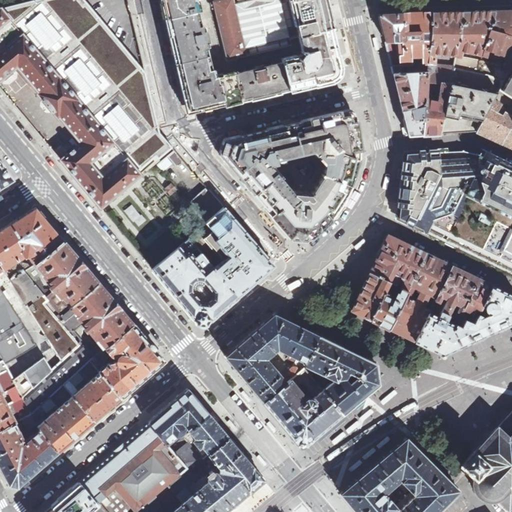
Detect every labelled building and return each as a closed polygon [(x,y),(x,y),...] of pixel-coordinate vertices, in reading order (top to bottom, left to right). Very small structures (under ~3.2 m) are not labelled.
[(38,96),(58,121),(59,119),(80,144),(61,160),(101,207),(172,147),(160,132),(145,72),(84,0),(32,0),(0,8),(0,80),(16,67),(39,95),(38,96)] [(162,0),(167,19),(199,11),(202,11),(199,0),(162,0)] [(300,36),(332,29),(325,0),(290,0),(281,3),(280,0),(220,0),(214,2),(228,60),(247,55),(291,45),(289,39),(300,36)] [(511,10),(494,11),(481,55),(487,56),(489,50),(511,56),(511,10)] [(177,63),(210,55),(207,42),(204,32),(199,11),(167,19),(177,63)] [(494,11),(463,12),(456,55),(461,56),(462,50),(481,55),(494,11)] [(420,41),(430,41),(432,12),(407,13),(380,14),(379,15),(382,28),(389,57),(391,66),(424,65),(423,57),(421,57),(420,41)] [(463,12),(432,12),(430,41),(429,64),(434,64),(454,66),(456,55),(463,12)] [(302,52),(299,57),(297,55),(282,59),(283,63),(290,91),(333,81),(336,80),(337,78),(339,77),(340,75),(341,72),(341,70),(341,67),(332,29),(300,36),(303,50),(302,52)] [(376,37),(371,38),(374,51),(379,50),(376,37)] [(423,57),(424,65),(429,64),(430,41),(420,41),(421,57),(423,57)] [(242,102),(235,74),(235,73),(215,78),(210,55),(177,63),(186,104),(196,110),(224,103),(225,107),(242,102)] [(454,66),(454,67),(487,74),(503,80),(508,71),(502,68),(504,65),(486,60),(461,56),(456,55),(454,66)] [(511,63),(511,56),(508,61),(506,60),(504,65),(502,68),(508,71),(511,63)] [(290,91),(283,63),(235,74),(242,102),(242,103),(290,91)] [(503,80),(498,89),(511,97),(511,63),(508,71),(503,80)] [(427,71),(426,80),(441,81),(451,83),(451,82),(454,67),(454,66),(434,64),(429,64),(424,65),(391,66),(393,73),(427,71)] [(451,82),(497,91),(498,89),(503,80),(487,74),(454,67),(451,82)] [(402,110),(424,104),(425,97),(426,80),(427,71),(393,73),(394,77),(395,82),(402,110)] [(436,134),(440,134),(451,83),(441,81),(439,99),(433,98),(433,96),(430,95),(430,98),(425,97),(424,104),(422,135),(436,134)] [(440,134),(476,131),(492,101),(497,91),(451,82),(451,83),(440,134)] [(504,111),(511,115),(511,97),(498,89),(497,91),(492,101),(499,105),(495,112),(502,116),(504,111)] [(476,131),(501,143),(510,128),(511,124),(511,115),(504,111),(502,116),(495,112),(499,105),(492,101),(476,131)] [(408,136),(422,135),(424,104),(402,110),(408,136)] [(327,116),(293,123),(301,154),(315,150),(325,162),(323,173),(350,184),(353,177),(358,158),(358,149),(359,149),(354,121),(353,116),(353,115),(352,115),(352,114),(351,114),(351,115),(346,113),(347,112),(346,112),(346,111),(345,111),(344,111),(329,115),(327,116)] [(292,124),(223,140),(219,153),(232,168),(238,174),(253,193),(277,173),(273,167),(278,165),(276,160),(301,154),(293,123),(292,124)] [(511,148),(511,129),(510,128),(501,143),(511,148)] [(175,164),(182,158),(174,149),(168,155),(175,164)] [(511,211),(503,207),(505,203),(509,205),(511,198),(511,197),(496,190),(492,199),(484,196),(499,164),(487,158),(487,157),(485,155),(475,153),(463,150),(463,151),(411,154),(411,153),(408,153),(408,155),(405,161),(398,218),(510,272),(511,272),(511,211)] [(0,187),(13,179),(3,167),(4,166),(0,160),(0,187)] [(502,165),(499,164),(484,196),(492,199),(496,190),(511,197),(511,198),(509,205),(505,203),(503,207),(511,211),(511,166),(503,162),(502,165)] [(293,190),(277,173),(253,193),(293,238),(305,239),(316,230),(322,225),(330,218),(331,216),(335,211),(340,202),(341,203),(346,195),(350,184),(323,173),(310,194),(300,193),(300,188),(295,188),(293,190)] [(191,205),(206,222),(224,207),(209,190),(191,205)] [(36,264),(64,241),(64,240),(55,229),(36,206),(9,224),(0,229),(0,263),(2,267),(11,280),(24,271),(31,267),(29,264),(19,262),(18,263),(16,260),(24,256),(29,256),(36,264)] [(224,207),(206,222),(197,229),(198,230),(189,238),(238,296),(249,286),(250,286),(264,274),(263,274),(274,265),(263,252),(262,251),(261,250),(258,247),(259,247),(258,246),(254,241),(253,241),(251,238),(250,237),(246,232),(243,228),(242,228),(238,223),(235,219),(234,219),(233,217),(229,213),(225,208),(224,207)] [(408,245),(388,234),(387,237),(378,254),(378,255),(370,272),(389,282),(395,284),(398,278),(404,280),(401,287),(407,290),(410,285),(426,253),(408,244),(408,245)] [(365,236),(354,246),(358,249),(368,239),(365,236)] [(238,296),(189,238),(152,268),(153,269),(152,269),(193,319),(195,318),(195,319),(195,320),(196,321),(197,322),(196,323),(197,323),(198,324),(198,323),(199,323),(199,324),(199,323),(205,324),(206,324),(207,323),(208,322),(209,321),(209,320),(210,319),(211,320),(238,297),(238,296)] [(61,294),(70,306),(99,282),(83,263),(80,259),(79,258),(77,256),(78,256),(66,242),(65,242),(64,241),(36,264),(43,273),(56,288),(61,294)] [(426,253),(410,285),(415,287),(425,292),(430,294),(437,297),(439,294),(451,265),(436,258),(426,253)] [(60,314),(70,306),(61,294),(56,288),(51,292),(48,288),(44,288),(43,286),(43,282),(38,277),(43,273),(36,264),(31,267),(24,271),(60,314)] [(478,278),(451,265),(439,294),(443,296),(447,298),(441,311),(448,315),(454,302),(459,304),(465,306),(478,278)] [(71,328),(60,314),(24,271),(11,280),(62,361),(52,370),(23,396),(31,413),(63,384),(90,360),(95,356),(71,328)] [(389,282),(370,272),(352,310),(371,319),(383,293),(389,282)] [(465,306),(463,309),(471,312),(474,307),(480,309),(492,285),(478,278),(465,306)] [(105,346),(133,323),(118,305),(118,304),(115,301),(114,300),(99,282),(70,306),(82,319),(85,323),(98,338),(105,346)] [(415,287),(410,285),(407,290),(389,329),(414,340),(415,341),(429,313),(431,309),(424,306),(430,294),(425,292),(418,305),(409,301),(415,287)] [(511,322),(511,294),(492,285),(480,309),(474,323),(465,319),(461,327),(456,324),(455,325),(453,330),(461,346),(511,322)] [(395,298),(383,293),(371,319),(373,320),(373,321),(389,329),(407,290),(401,287),(395,298)] [(465,306),(459,304),(456,311),(461,313),(463,309),(465,306)] [(60,314),(71,328),(82,319),(70,306),(60,314)] [(442,355),(461,346),(453,330),(455,325),(446,321),(449,315),(448,315),(441,311),(440,311),(437,317),(429,313),(415,341),(442,355)] [(256,330),(274,351),(278,348),(307,362),(319,336),(319,335),(303,327),(275,313),(256,330)] [(85,323),(82,319),(71,328),(95,356),(105,346),(98,338),(93,342),(89,337),(85,337),(82,334),(83,330),(80,327),(85,323)] [(303,327),(319,335),(322,328),(307,320),(303,327)] [(147,341),(133,323),(105,346),(111,353),(112,354),(118,357),(118,361),(109,363),(99,371),(100,372),(121,397),(141,380),(164,360),(163,359),(162,357),(162,358),(147,341)] [(263,402),(287,382),(267,358),(274,351),(256,330),(225,356),(242,376),(246,382),(263,402)] [(319,336),(307,362),(306,364),(335,379),(323,390),(343,414),(372,390),(372,389),(377,386),(379,384),(379,383),(378,381),(377,366),(377,364),(376,363),(326,339),(321,337),(322,336),(320,336),(319,336)] [(95,356),(90,360),(99,371),(109,363),(105,357),(111,353),(105,346),(95,356)] [(0,372),(8,369),(6,363),(0,352),(0,372)] [(44,356),(14,379),(17,386),(23,396),(52,370),(44,356)] [(90,360),(63,384),(73,395),(79,390),(75,385),(83,378),(87,383),(100,372),(99,371),(90,360)] [(293,377),(300,371),(297,367),(293,366),(289,370),(290,373),(293,377)] [(300,371),(293,377),(291,379),(297,386),(303,380),(316,395),(323,390),(304,368),(300,371)] [(0,382),(3,381),(12,376),(8,369),(0,372),(0,382)] [(121,397),(100,372),(87,383),(79,390),(73,395),(94,420),(121,397)] [(3,381),(8,390),(17,386),(14,379),(12,376),(3,381)] [(343,414),(323,390),(316,395),(312,398),(307,398),(297,386),(291,379),(287,382),(263,402),(282,424),(298,443),(299,444),(306,445),(307,444),(324,430),(343,414)] [(63,384),(31,413),(38,425),(48,417),(44,413),(48,409),(49,410),(56,403),(60,407),(73,395),(63,384)] [(1,394),(15,422),(31,413),(23,396),(17,386),(8,390),(1,394)] [(243,387),(239,390),(247,400),(251,397),(243,387)] [(189,430),(190,431),(192,430),(191,429),(209,414),(208,413),(209,413),(188,388),(149,422),(148,422),(166,443),(177,434),(180,433),(183,431),(184,428),(186,426),(189,429),(189,430)] [(382,399),(385,403),(398,391),(395,388),(382,399)] [(0,428),(1,428),(14,422),(15,422),(1,394),(0,393),(0,391),(0,390),(0,389),(0,428)] [(94,420),(73,395),(60,407),(48,417),(38,425),(41,430),(59,451),(68,443),(94,420)] [(372,407),(361,417),(364,420),(375,410),(372,407)] [(473,452),(461,466),(473,477),(472,482),(473,487),(474,492),(478,496),(482,499),(487,501),(492,501),(497,500),(502,504),(502,503),(505,506),(505,507),(509,511),(510,510),(511,507),(511,410),(498,426),(473,452)] [(32,438),(41,430),(38,425),(31,413),(15,422),(14,422),(21,436),(28,432),(32,438)] [(192,430),(190,431),(196,438),(195,438),(195,440),(200,446),(201,446),(202,445),(209,453),(228,436),(217,423),(216,422),(210,416),(210,415),(209,414),(191,429),(192,430)] [(439,417),(435,414),(422,427),(426,430),(439,417)] [(225,419),(223,421),(233,432),(235,430),(225,419)] [(268,419),(265,422),(273,432),(277,429),(268,419)] [(358,422),(361,420),(359,419),(347,429),(349,431),(359,423),(358,422)] [(350,432),(362,422),(361,420),(358,422),(359,423),(349,431),(350,432)] [(59,451),(41,430),(32,438),(23,445),(21,442),(22,441),(23,439),(21,436),(14,422),(1,428),(0,428),(0,466),(9,484),(9,485),(19,486),(19,485),(37,469),(59,451)] [(100,504),(106,511),(133,511),(168,483),(187,467),(175,453),(170,447),(166,443),(148,422),(144,426),(134,435),(105,460),(91,472),(81,481),(100,504)] [(170,447),(175,453),(188,442),(184,436),(190,431),(189,430),(170,447)] [(345,430),(333,440),(335,444),(348,434),(345,430)] [(187,467),(189,469),(209,453),(202,445),(201,446),(200,446),(195,440),(195,438),(196,438),(190,431),(184,436),(188,442),(175,453),(187,467)] [(389,434),(378,443),(381,447),(392,437),(389,434)] [(184,502),(191,511),(224,511),(229,508),(232,507),(262,482),(264,480),(264,479),(263,478),(262,477),(255,469),(255,468),(254,467),(253,466),(248,460),(246,458),(234,444),(233,443),(229,437),(228,437),(228,436),(209,453),(221,467),(221,471),(218,473),(216,472),(214,472),(208,477),(208,479),(209,480),(209,481),(184,502)] [(413,444),(407,437),(401,442),(340,493),(355,511),(437,511),(459,490),(448,479),(439,469),(413,444)] [(375,444),(364,455),(365,456),(367,454),(376,445),(375,444)] [(367,454),(365,456),(366,458),(378,448),(376,445),(367,454)] [(264,464),(255,452),(252,455),(262,466),(264,464)] [(361,457),(350,467),(353,470),(364,461),(361,457)] [(168,483),(184,502),(209,481),(209,480),(208,479),(208,477),(206,474),(193,485),(191,481),(193,480),(194,474),(189,469),(187,467),(168,483)] [(90,511),(100,504),(81,481),(52,506),(57,511),(90,511)] [(171,511),(184,502),(168,483),(133,511),(171,511)] [(191,511),(184,502),(171,511),(191,511)]
